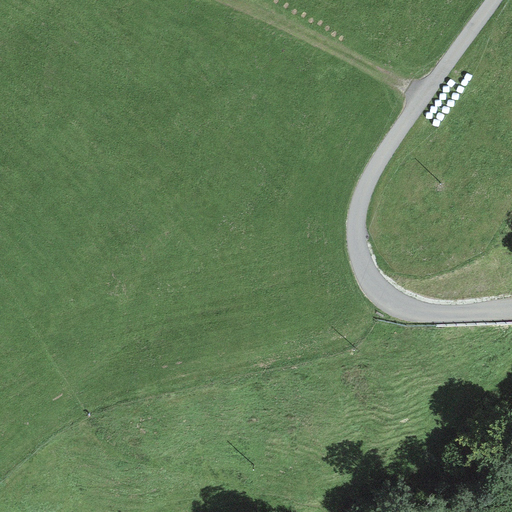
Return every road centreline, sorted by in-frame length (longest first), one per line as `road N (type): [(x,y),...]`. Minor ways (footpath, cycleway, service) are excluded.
road 1 (track): [(511,310),(406,305),(367,275),(355,226),(373,169),(493,0)]
road 2 (track): [(220,0),(423,93)]
